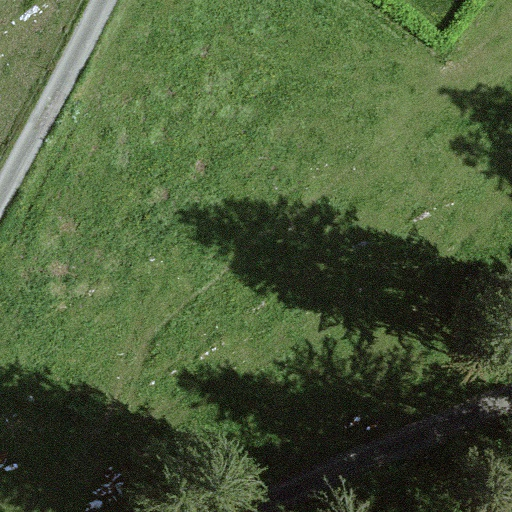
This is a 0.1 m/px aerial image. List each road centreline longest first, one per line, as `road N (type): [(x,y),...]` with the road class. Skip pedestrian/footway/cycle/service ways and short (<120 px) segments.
road 1 (unclassified): [(511,398),(275,511)]
road 2 (track): [(0,185),(103,0)]
